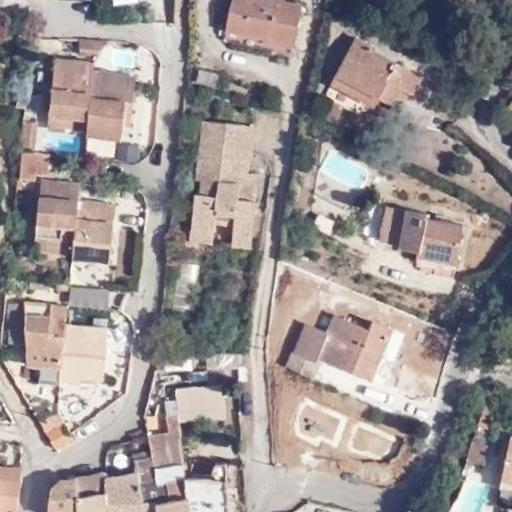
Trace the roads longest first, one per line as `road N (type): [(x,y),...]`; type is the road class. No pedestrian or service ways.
road 1 (residential): [(511,281),(477,332),(436,459),(412,491),(389,501),(301,488),(277,499),(274,511)]
road 2 (track): [(296,119),(258,346),(262,440),(277,499)]
road 3 (unknown): [(511,161),(493,109),(502,0)]
